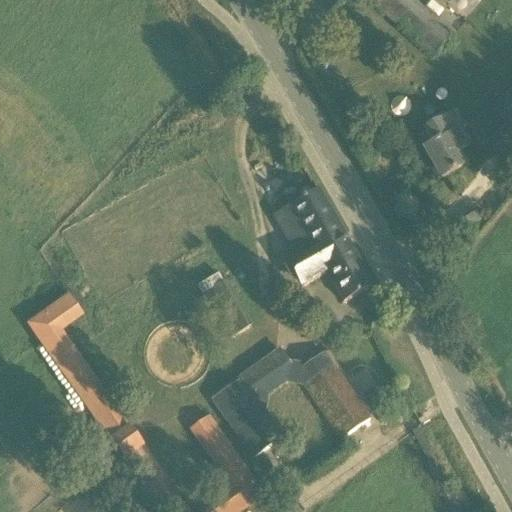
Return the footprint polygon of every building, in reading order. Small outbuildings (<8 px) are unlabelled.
[(433,59),(446,44),(450,39),(405,0),(368,0),(367,1),(433,59)] [(511,90),(493,112),(511,128),(511,127),(511,90)] [(441,181),(465,168),(457,153),(469,146),(461,131),(466,127),(456,110),(423,129),(433,146),(424,151),(441,181)] [(373,288),(318,192),(274,219),(297,259),(277,271),(288,289),(322,267),(344,305),(373,288)] [(469,230),(481,223),(476,214),(464,221),(469,230)] [(202,298),(228,342),(253,327),(227,283),(202,298)] [(149,453),(69,328),(88,316),(74,294),(32,321),(126,467),(149,453)] [(325,354),(309,365),(288,363),(279,349),(236,379),(238,382),(210,402),(252,462),(284,440),(259,404),(285,386),(304,389),(340,442),(371,421),(325,354)] [(211,511),(246,511),(266,500),(214,415),(190,430),(232,499),(211,511)]
